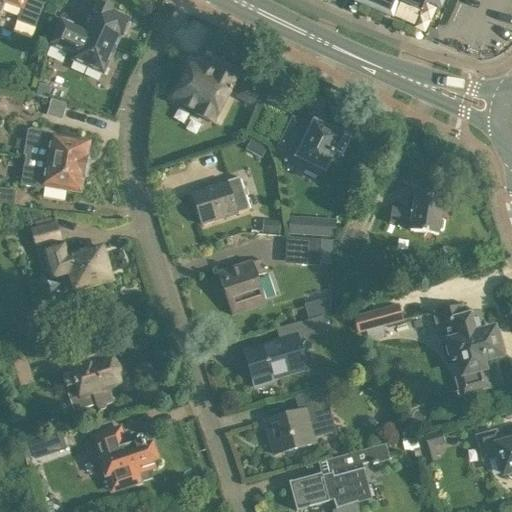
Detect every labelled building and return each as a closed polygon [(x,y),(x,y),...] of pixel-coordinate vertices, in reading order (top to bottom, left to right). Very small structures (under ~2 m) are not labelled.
[(16,21),(34,28),(43,4),(32,0),(0,0),(0,14),(0,15),(5,3),(20,9),(16,21)] [(395,0),(420,11),(421,12),(426,1),(440,7),(442,0),(395,0)] [(50,46),(74,57),(72,60),(102,74),(119,36),(121,37),(129,20),(112,13),(112,11),(98,5),(85,33),(61,22),(50,46)] [(193,113),(213,123),(224,101),(225,101),(236,82),(234,81),(237,75),(218,65),(213,73),(203,68),(201,70),(191,64),(173,98),(182,103),(181,105),(194,111),(193,113)] [(47,99),(51,88),(39,84),(35,96),(47,99)] [(262,92),(256,89),(246,109),(252,112),(262,92)] [(51,101),(47,115),(60,119),(64,105),(51,101)] [(313,124),(296,158),(297,158),(292,167),(304,173),(308,164),(323,172),(333,152),(342,157),(349,143),(340,138),(341,138),(338,136),(338,135),(338,133),(338,131),(337,130),(335,129),(334,128),(332,128),(331,128),(329,129),(328,130),(327,131),(313,124)] [(30,130),(25,158),(85,168),(86,159),(85,158),(88,143),(53,137),(54,134),(30,130)] [(83,178),(85,168),(25,158),(20,186),(43,191),(42,198),(63,202),(66,189),(80,192),(82,178),(83,178)] [(194,182),(221,176),(218,166),(192,172),(194,182)] [(191,193),(202,226),(249,210),(238,178),(191,193)] [(0,203),(12,205),(13,191),(0,189),(0,203)] [(409,231),(437,236),(438,232),(442,231),(443,223),(440,221),(443,200),(415,195),(412,212),(391,208),(389,223),(410,227),(409,231)] [(334,239),(335,221),(289,218),(288,236),(334,239)] [(32,231),(36,247),(60,240),(55,224),(32,231)] [(337,247),(347,251),(355,232),(346,228),(337,247)] [(346,256),(357,261),(367,238),(356,233),(346,256)] [(288,263),(320,264),(322,240),(290,239),(288,263)] [(45,252),(53,279),(59,277),(64,293),(73,290),(74,291),(110,281),(101,248),(64,259),(61,247),(45,252)] [(226,301),(232,316),(266,305),(257,276),(265,274),(261,260),(252,263),(218,274),(226,301)] [(353,319),(356,328),(357,334),(402,321),(397,305),(353,319)] [(448,341),(444,343),(449,362),(457,360),(465,389),(487,383),(481,362),(496,358),(500,353),(495,334),(489,331),(484,332),(480,316),(472,318),(470,315),(463,316),(460,306),(432,313),(438,334),(446,332),(448,341)] [(298,324),(301,336),(326,328),(322,317),(298,324)] [(244,352),(253,383),(269,378),(269,380),(305,369),(295,337),(244,352)] [(70,372),(71,375),(62,378),(73,413),(96,406),(97,409),(98,410),(99,411),(100,412),(102,413),(103,413),(105,413),(107,412),(108,412),(109,411),(110,410),(111,409),(112,407),(112,405),(112,404),(107,389),(119,385),(117,379),(120,376),(121,372),(119,369),(117,366),(113,365),(110,358),(100,362),(97,352),(80,358),(83,368),(70,372)] [(0,359),(0,370),(7,393),(32,385),(21,353),(0,359)] [(312,436),(334,430),(323,390),(294,398),(298,413),(264,422),(273,455),(314,444),(312,436)] [(95,458),(101,477),(105,476),(110,493),(142,483),(141,482),(151,478),(151,470),(154,469),(151,463),(157,461),(152,444),(144,447),(143,444),(141,444),(140,441),(122,448),(116,430),(93,437),(99,457),(95,458)] [(436,460),(432,447),(443,444),(440,431),(418,437),(426,463),(436,460)] [(33,457),(33,459),(48,455),(46,449),(62,443),(59,434),(28,443),(33,457)] [(511,440),(494,445),(492,437),(476,442),(482,464),(484,465),(499,462),(502,475),(506,474),(507,476),(508,477),(510,478),(511,478),(511,440)] [(33,457),(28,443),(21,446),(25,459),(33,457)] [(376,447),(373,448),(328,461),(331,472),(289,484),(296,511),(333,501),(336,511),(359,511),(355,497),(362,495),(354,467),(380,460),(376,447)]
